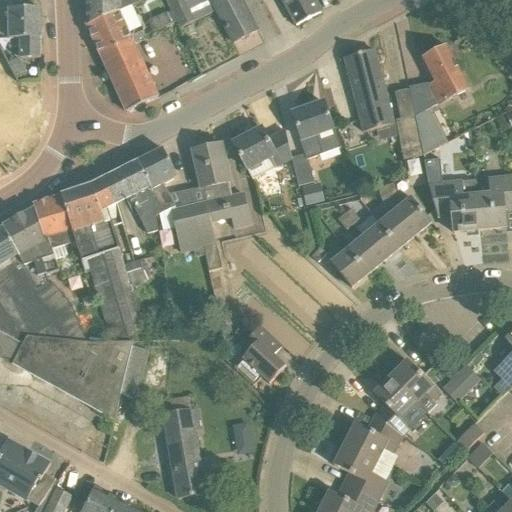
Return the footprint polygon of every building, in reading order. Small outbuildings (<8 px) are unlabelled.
[(147,0),(87,0),(88,25),(87,26),(87,27),(133,7),(147,0)] [(168,0),(182,29),(214,13),(207,0),(168,0)] [(211,0),(234,44),(258,31),(241,0),(211,0)] [(322,14),(314,0),(283,0),(297,27),(322,14)] [(143,29),(133,7),(87,27),(101,57),(102,56),(102,57),(133,43),(146,37),(143,29)] [(42,10),(0,9),(0,31),(7,31),(7,36),(11,36),(11,39),(22,39),(22,59),(41,60),(42,40),(43,40),(42,10)] [(158,18),(163,28),(172,24),(168,15),(167,13),(158,18)] [(133,43),(102,57),(128,113),(159,99),(133,43)] [(410,91),(415,116),(431,109),(439,105),(440,106),(470,90),(447,47),(424,59),(436,83),(430,87),(410,91)] [(388,96),(375,51),(346,59),(367,134),(377,131),(388,128),(391,139),(399,136),(397,125),(395,126),(388,96)] [(9,64),(16,78),(26,72),(19,59),(9,64)] [(13,73),(5,77),(10,88),(18,83),(13,73)] [(415,116),(410,91),(396,94),(402,120),(397,121),(397,125),(399,136),(400,141),(404,161),(424,156),(422,145),(415,116)] [(0,98),(0,119),(25,130),(32,111),(0,98)] [(325,104),(294,115),(302,140),(301,141),(306,156),(293,159),(295,169),(299,185),(299,187),(315,183),(309,161),(324,155),(339,150),(333,130),(325,104)] [(0,119),(0,141),(17,149),(25,130),(0,119)] [(291,154),(286,132),(269,141),(263,129),(234,144),(253,180),(293,159),(291,154)] [(444,135),(422,145),(424,156),(449,145),(444,135)] [(195,208),(204,248),(205,248),(209,272),(221,270),(217,245),(212,223),(231,219),(234,229),(252,224),(245,196),(232,199),(229,184),(230,183),(221,145),(194,152),(207,205),(195,208)] [(195,208),(179,212),(165,185),(178,179),(164,150),(139,163),(151,188),(149,189),(153,197),(157,217),(160,216),(164,231),(178,229),(184,253),(204,248),(195,208)] [(477,196),(476,182),(462,183),(441,185),(440,161),(424,162),(429,186),(432,196),(439,219),(453,218),(454,234),(481,232),(477,196)] [(105,180),(118,205),(131,198),(149,234),(159,229),(157,217),(153,197),(149,189),(151,188),(139,163),(105,180)] [(511,177),(489,179),(490,195),(477,196),(481,232),(507,229),(506,213),(511,212),(511,177)] [(61,196),(77,243),(80,254),(87,274),(91,272),(113,344),(145,334),(132,290),(152,283),(144,260),(124,266),(120,250),(111,221),(107,210),(118,205),(105,180),(93,186),(61,196)] [(307,207),(326,202),(321,184),(303,188),(307,207)] [(399,197),(395,185),(387,188),(391,200),(399,197)] [(379,191),(383,203),(391,200),(387,188),(379,191)] [(45,241),(49,241),(52,251),(65,247),(77,243),(61,196),(34,206),(36,212),(45,241)] [(395,211),(416,237),(432,224),(410,199),(395,211)] [(361,220),(352,210),(346,216),(354,226),(361,220)] [(379,225),(400,250),(416,237),(395,211),(379,225)] [(36,290),(50,286),(48,276),(59,272),(52,251),(49,241),(45,241),(36,212),(4,229),(3,230),(36,290)] [(339,221),(347,231),(354,226),(346,216),(339,221)] [(379,225),(363,238),(384,263),(400,250),(379,225)] [(0,305),(27,338),(43,340),(89,345),(74,307),(54,284),(50,286),(36,290),(3,230),(0,231),(0,305)] [(363,238),(348,251),(368,276),(384,263),(363,238)] [(327,255),(321,249),(313,258),(319,264),(327,255)] [(348,251),(332,264),(352,289),(368,276),(348,251)] [(0,330),(25,343),(27,338),(0,305),(0,330)] [(233,335),(232,327),(223,329),(225,342),(226,343),(233,335)] [(254,387),(263,378),(270,385),(287,367),(272,353),(280,344),(262,327),(246,344),(252,350),(243,360),(235,369),(254,387)] [(121,397),(133,348),(133,344),(89,345),(43,340),(27,338),(25,343),(0,330),(0,358),(115,422),(121,397)] [(504,380),(495,389),(504,398),(511,390),(511,334),(506,340),(511,346),(511,355),(506,363),(496,372),(504,380)] [(408,361),(391,378),(418,405),(427,396),(434,403),(442,396),(408,361)] [(481,380),(467,367),(444,390),(457,404),(481,380)] [(409,414),(418,405),(391,378),(375,394),(392,412),(382,422),(404,438),(418,424),(409,414)] [(189,399),(164,404),(166,415),(162,416),(178,500),(206,495),(189,399)] [(382,422),(375,435),(356,425),(345,446),(378,463),(384,451),(394,455),(404,438),(382,422)] [(251,424),(234,424),(234,446),(251,446),(251,424)] [(466,453),(484,435),(475,426),(457,444),(466,453)] [(41,483),(52,465),(9,441),(0,456),(0,487),(26,502),(27,501),(38,481),(41,483)] [(494,455),(484,444),(468,460),(479,470),(494,455)] [(335,467),(361,480),(356,491),(378,503),(388,483),(385,481),(372,474),(378,463),(345,446),(335,467)] [(446,483),(450,487),(457,487),(461,483),(454,476),(446,483)] [(45,511),(66,511),(73,497),(56,489),(45,511)] [(115,511),(120,501),(95,489),(83,511),(115,511)] [(350,503),(339,497),(330,492),(320,511),(373,511),(378,503),(356,491),(350,503)] [(437,511),(445,505),(437,497),(428,506),(433,511),(437,511)] [(142,511),(120,501),(115,511),(142,511)] [(511,511),(511,504),(510,503),(503,510),(494,501),(487,509),(489,511),(511,511)]
